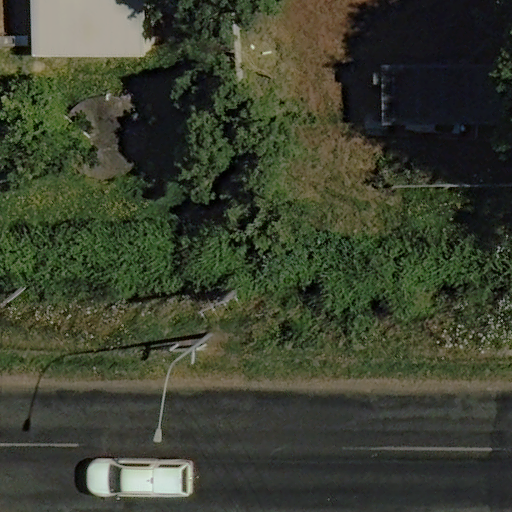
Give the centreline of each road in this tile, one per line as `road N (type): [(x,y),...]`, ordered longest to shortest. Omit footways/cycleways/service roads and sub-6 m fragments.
road 1 (unclassified): [(511,447),(194,444)]
road 2 (unclassified): [(194,444),(0,442)]
